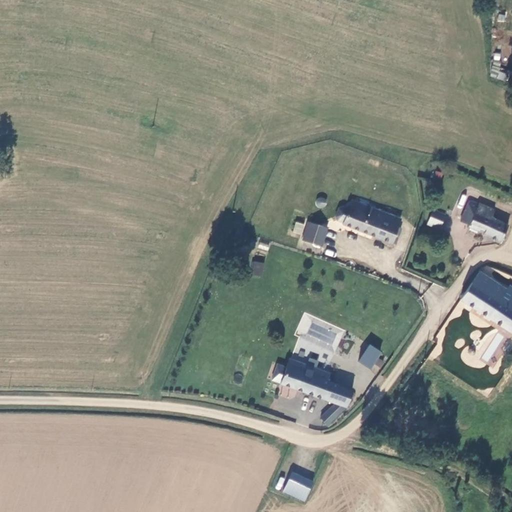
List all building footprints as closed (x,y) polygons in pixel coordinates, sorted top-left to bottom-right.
[(497,71),(499,61),(494,60),(491,77),(504,80),(505,73),(497,71)] [(325,207),(327,204),(327,201),(326,198),(323,197),(320,196),(318,197),(316,200),(315,203),(316,206),(319,207),(322,208),(325,207)] [(361,204),(354,201),(350,209),(358,212),(361,204)] [(402,221),(361,204),(358,212),(350,209),(350,210),(344,207),(341,208),(337,217),(338,221),(344,223),(344,225),(392,245),(398,229),(402,221)] [(508,227),(490,221),(494,212),(477,206),(477,209),(468,206),(460,228),(479,235),(480,232),(482,233),(481,236),(502,243),(508,227)] [(441,228),(444,216),(430,213),(427,225),(441,228)] [(321,244),(327,226),(309,219),(303,236),(321,244)] [(303,234),(304,223),(294,222),(293,233),(303,234)] [(402,231),(398,229),(392,245),(395,247),(402,231)] [(251,275),(263,276),(263,262),(252,261),(251,275)] [(485,264),(481,270),(491,277),(495,271),(485,264)] [(479,272),(459,301),(510,335),(511,333),(511,332),(511,285),(510,284),(506,290),(479,272)] [(464,344),(471,348),(478,339),(471,334),(464,344)] [(478,339),(471,348),(479,354),(486,345),(478,339)] [(369,344),(358,361),(371,369),(382,352),(369,344)] [(469,350),(467,352),(465,355),(466,358),(468,360),(472,360),(474,358),(476,356),(475,352),(473,350),(469,350)] [(287,354),(275,380),(301,390),(332,402),(318,420),(322,425),(339,408),(344,397),(346,392),(348,387),(323,378),(326,369),(287,354)] [(235,373),(234,383),(241,384),(243,374),(235,373)] [(283,494),(306,501),(313,480),(290,472),(283,494)]
